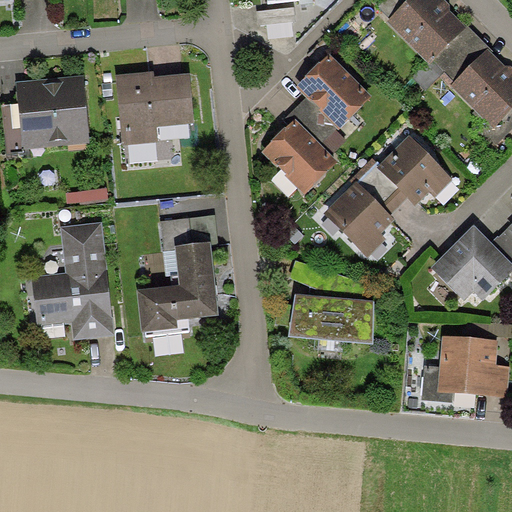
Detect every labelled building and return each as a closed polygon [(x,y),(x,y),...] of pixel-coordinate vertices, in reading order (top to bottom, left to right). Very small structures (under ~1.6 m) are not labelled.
[(450,5),(444,0),(409,0),(387,22),(427,63),(429,64),(467,27),(464,24),(450,11),(450,5)] [(465,23),(464,24),(467,27),(429,64),(441,76),(451,86),(488,50),(492,53),(494,52),(465,23)] [(492,53),(488,50),(451,86),(484,119),(494,129),(511,111),(511,67),(506,67),(492,53)] [(331,55),(297,87),(307,98),(338,131),(373,98),(331,55)] [(425,91),(441,76),(429,64),(427,63),(412,78),(425,91)] [(155,73),(116,76),(123,146),(160,143),(158,128),(195,125),(190,75),(155,78),(155,73)] [(83,77),(17,83),(19,106),(23,150),(90,144),(83,77)] [(338,131),(307,98),(290,115),(295,119),(331,156),(348,140),(338,131)] [(23,150),(19,106),(2,107),(6,154),(23,153),(23,150)] [(511,131),(511,111),(494,129),(484,119),(472,131),(492,151),(511,131)] [(331,156),(295,119),(261,152),(304,196),(338,163),(331,156)] [(379,166),(377,169),(408,199),(416,207),(430,193),(436,198),(453,181),(409,137),(379,166)] [(351,179),(356,183),(389,217),(408,199),(377,169),(379,166),(372,159),(351,179)] [(389,217),(356,183),(324,215),(368,259),(386,240),(381,235),(394,222),(389,217)] [(215,216),(161,222),(164,252),(175,251),(175,248),(211,244),(211,246),(218,245),(215,216)] [(115,336),(103,223),(61,228),(66,273),(32,277),(37,327),(72,323),(74,340),(115,336)] [(511,224),(499,238),(498,236),(491,244),(511,265),(511,224)] [(511,265),(491,244),(474,227),(431,269),(465,303),(474,293),(483,302),(511,274),(511,265)] [(211,244),(175,248),(175,251),(179,287),(137,292),(142,335),(179,331),(178,322),(219,317),(211,246),(211,244)] [(375,287),(295,261),(290,279),(368,303),(375,287)] [(368,303),(295,296),(289,339),(373,347),(374,304),(368,303)] [(498,342),(442,338),(438,394),(507,399),(510,367),(496,366),(498,342)]
